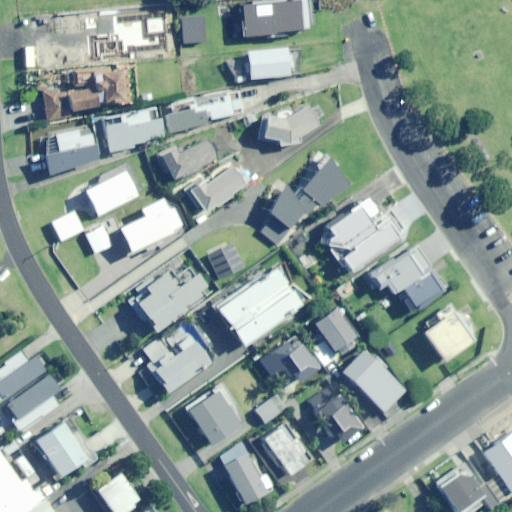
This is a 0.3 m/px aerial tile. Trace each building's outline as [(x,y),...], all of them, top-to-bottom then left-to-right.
[(304,0),(295,0),(238,5),(240,35),(307,29),(304,0)] [(160,26),(155,26),(154,10),(103,13),(105,37),(124,35),(125,58),(157,56),(157,47),(161,47),(160,26)] [(182,43),(204,42),(203,18),(181,18),(182,43)] [(32,42),(53,41),(52,21),(32,21),(32,42)] [(297,51),(285,52),(285,48),(246,51),(246,60),(232,61),(234,80),(299,74),(297,51)] [(94,104),(122,101),(118,66),(71,71),(73,90),(42,93),(45,119),(69,117),(68,110),(94,107),(94,104)] [(204,121),(242,112),(237,90),(174,104),(176,112),(164,115),(168,132),(205,124),(204,121)] [(297,144),(296,135),(315,124),(303,104),(279,118),(262,113),(256,137),(275,142),(277,146),(297,144)] [(131,143),(160,137),(154,107),(102,117),(109,152),(131,147),(131,143)] [(88,133),(76,136),(73,129),(52,136),(56,150),(44,154),(50,173),(96,159),(88,133)] [(172,181),(215,159),(205,140),(177,154),(172,146),(157,154),(172,181)] [(345,185),(326,159),(295,194),(282,185),(265,210),(272,215),(260,232),(277,244),(299,212),(304,215),(311,205),(315,208),(345,185)] [(203,215),(244,184),(229,165),(206,182),(205,179),(195,186),(192,182),(183,188),(203,215)] [(96,215),(136,196),(123,171),(83,191),(96,215)] [(170,208),(166,210),(161,199),(139,210),(142,216),(117,229),(128,252),(179,227),(170,208)] [(370,223),(356,204),(324,226),(316,244),(337,246),(370,223)] [(60,242),(83,230),(72,211),(50,223),(60,242)] [(393,232),(400,226),(392,215),(349,247),(350,249),(338,258),(349,273),(397,238),(393,232)] [(94,253),(111,245),(102,226),(85,234),(94,253)] [(391,294),(399,288),(430,267),(412,241),(362,276),(372,290),(383,283),(391,294)] [(219,279),(243,266),(230,242),(206,255),(219,279)] [(241,345),(296,303),(268,266),(213,308),(241,345)] [(437,278),(430,267),(399,288),(414,309),(447,286),(440,276),(437,278)] [(196,291),(204,286),(192,268),(176,278),(170,268),(138,288),(142,295),(130,303),(141,320),(146,318),(154,332),(175,319),(171,313),(198,296),(196,291)] [(346,340),(355,334),(336,306),(312,323),(318,332),(313,335),(319,345),(311,350),(322,366),(350,347),(346,340)] [(453,313),(451,310),(421,332),(441,361),(472,340),(471,338),(472,328),(470,321),(465,316),(461,314),(453,313)] [(166,394),(215,357),(194,328),(165,349),(157,339),(131,358),(140,371),(146,367),(166,394)] [(298,382),(317,367),(293,335),(258,362),(269,377),(280,369),(286,376),(291,373),(298,382)] [(34,356),(28,361),(20,351),(4,363),(5,364),(0,368),(0,403),(45,370),(34,356)] [(381,412),(401,390),(360,351),(339,372),(381,412)] [(0,435),(2,438),(16,429),(19,432),(58,404),(52,395),(59,390),(48,375),(1,408),(5,413),(2,415),(0,412),(0,435)] [(336,395),(331,398),(325,388),(307,401),(331,435),(337,431),(343,440),(364,425),(359,417),(354,420),(336,395)] [(210,445),(239,425),(216,391),(186,411),(210,445)] [(263,423),(285,408),(276,394),(254,409),(263,423)] [(294,440),(298,437),(286,419),(259,438),(285,476),(310,458),(307,454),(297,461),(294,456),(302,450),(294,440)] [(56,477),(83,459),(59,424),(33,442),(56,477)] [(511,435),(510,433),(482,453),(510,493),(511,491),(511,435)] [(207,464),(219,455),(212,445),(200,453),(207,464)] [(262,474),(256,476),(241,445),(218,457),(241,504),(270,490),(262,474)] [(0,511),(15,511),(34,500),(0,450),(0,511)] [(455,511),(482,493),(465,469),(438,487),(455,511)] [(109,511),(123,511),(137,502),(117,474),(94,490),(109,511)] [(48,511),(39,499),(20,511),(48,511)]
